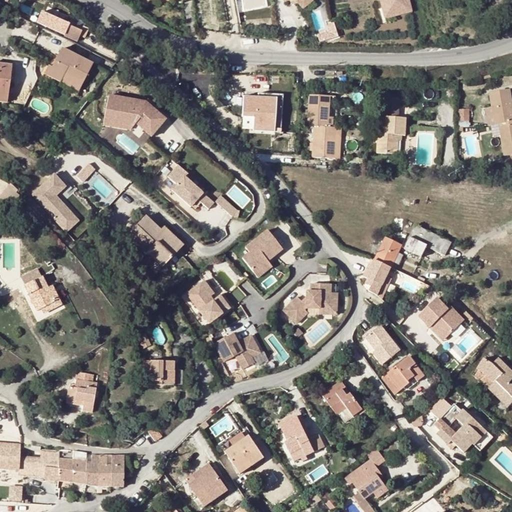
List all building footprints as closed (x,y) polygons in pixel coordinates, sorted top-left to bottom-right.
[(240,0),(242,11),(268,7),(266,0),(240,0)] [(284,0),(284,2),(296,0),(303,9),(314,0),(284,0)] [(410,0),(379,0),(385,18),(413,10),(410,0)] [(68,26),(55,19),(51,27),(53,28),(53,30),(55,32),(57,30),(64,33),(68,26)] [(92,65),(61,49),(54,62),(57,64),(55,69),(52,68),(48,66),(43,74),(59,83),(61,78),(80,87),(92,65)] [(0,63),(0,102),(6,103),(11,65),(0,63)] [(59,83),(78,92),(80,87),(61,78),(59,83)] [(495,125),(511,121),(511,105),(511,103),(510,90),(490,93),(492,107),(488,108),(491,126),(495,125)] [(259,93),(259,98),(277,98),(275,132),(281,132),(283,95),(259,93)] [(152,135),(166,118),(144,101),(108,96),(106,114),(118,116),(117,120),(135,122),(136,123),(152,135)] [(337,128),(333,127),(329,127),(330,117),(330,97),(309,96),(308,126),(314,126),(313,157),(335,158),(337,128)] [(259,98),(243,97),(242,118),(254,118),(253,131),(275,132),(277,98),(259,98)] [(400,99),(387,98),(386,117),(385,134),(379,133),(378,153),(400,155),(401,135),(405,135),(406,118),(399,118),(400,99)] [(461,119),(470,118),(469,108),(460,109),(461,119)] [(118,116),(106,114),(104,126),(132,129),(136,123),(135,122),(117,120),(118,116)] [(511,121),(495,125),(497,138),(502,137),(506,161),(511,159),(511,121)] [(185,175),(188,171),(178,163),(168,174),(177,182),(172,187),(191,204),(197,197),(209,207),(214,201),(185,175)] [(88,171),(78,181),(84,187),(94,178),(88,171)] [(32,197),(61,228),(74,216),(56,197),(65,189),(54,177),(32,197)] [(4,194),(13,202),(18,196),(9,188),(4,194)] [(237,208),(221,193),(216,199),(233,215),(246,217),(252,211),(237,208)] [(0,198),(0,203),(7,209),(13,202),(4,194),(0,198)] [(80,222),(74,216),(61,228),(67,234),(80,222)] [(128,235),(162,267),(180,249),(160,231),(145,217),(128,235)] [(416,226),(405,249),(422,257),(427,247),(445,256),(452,243),(416,226)] [(160,231),(180,249),(183,245),(163,227),(160,231)] [(249,253),(242,259),(253,272),(267,261),(282,250),(267,231),(245,248),(249,253)] [(394,262),(398,253),(402,247),(385,239),(375,260),(391,268),(394,262)] [(404,256),(398,253),(394,262),(399,265),(404,256)] [(380,291),(391,268),(375,260),(366,277),(369,279),(367,284),(380,291)] [(267,261),(253,272),(257,277),(271,267),(267,261)] [(37,270),(20,279),(24,286),(41,278),(37,270)] [(23,287),(36,312),(40,310),(55,303),(48,289),(42,277),(41,278),(24,286),(23,287)] [(215,298),(202,280),(198,283),(212,301),(215,298)] [(228,308),(219,296),(215,298),(212,301),(198,283),(185,294),(207,324),(228,308)] [(293,314),(299,320),(307,312),(305,309),(306,307),(319,308),(319,313),(337,313),(337,293),(330,293),(331,283),(311,283),(311,290),(306,290),(306,304),(303,303),(297,296),(284,309),(291,317),(293,314)] [(43,315),(62,306),(53,287),(48,289),(55,303),(40,310),(43,315)] [(231,306),(221,293),(219,296),(228,308),(231,306)] [(444,309),(432,298),(415,317),(428,328),(430,325),(444,338),(461,319),(447,306),(444,309)] [(293,314),(291,317),(296,322),(299,320),(293,314)] [(444,338),(430,325),(428,328),(442,341),(444,338)] [(374,352),(383,364),(401,351),(382,326),(366,337),(376,350),(374,352)] [(231,334),(212,345),(222,362),(234,356),(241,370),(253,364),(250,358),(259,353),(250,336),(236,343),(231,334)] [(150,345),(145,335),(138,339),(143,349),(150,345)] [(104,347),(90,355),(92,360),(107,352),(104,347)] [(205,371),(211,367),(204,355),(197,358),(205,371)] [(425,376),(410,356),(387,373),(399,390),(400,391),(409,384),(407,382),(414,376),(417,381),(425,376)] [(493,365),(484,360),(477,369),(486,375),(494,383),(489,388),(508,407),(511,402),(511,384),(509,382),(511,379),(511,371),(499,358),(493,365)] [(173,362),(141,361),(140,378),(149,378),(148,385),(166,385),(167,371),(173,371),(173,362)] [(80,416),(91,418),(95,389),(87,387),(88,382),(92,383),(93,375),(76,373),(75,384),(70,383),(70,386),(68,386),(66,403),(82,406),(81,411),(80,416)] [(399,390),(387,373),(382,378),(394,394),(399,390)] [(342,390),(346,387),(341,380),(322,395),(337,416),(347,409),(355,420),(365,413),(350,393),(347,395),(342,390)] [(66,403),(65,409),(81,411),(82,406),(66,403)] [(453,440),(457,444),(455,445),(464,453),(472,445),(473,446),(486,432),(463,411),(462,412),(454,405),(435,426),(440,431),(437,434),(448,445),(453,440)] [(288,441),(284,442),(294,462),(323,448),(317,436),(308,440),(303,429),(294,433),(292,428),(284,433),(288,441)] [(147,441),(153,436),(149,429),(142,435),(147,441)] [(478,451),(491,437),(486,432),(473,446),(478,451)] [(232,447),(245,438),(242,433),(228,442),(232,447)] [(142,435),(132,442),(138,448),(147,441),(142,435)] [(147,441),(150,446),(157,441),(153,436),(147,441)] [(250,463),(262,455),(252,440),(248,443),(245,438),(232,447),(225,452),(240,475),(252,466),(250,463)] [(448,445),(452,448),(455,445),(457,444),(453,440),(448,445)] [(375,466),(384,459),(376,448),(366,455),(371,460),(345,478),(349,485),(352,483),(363,499),(372,493),(377,500),(389,491),(384,485),(380,479),(378,475),(380,473),(375,466)] [(58,459),(58,450),(40,449),(39,468),(44,468),(44,479),(58,481),(58,459)] [(86,453),(74,451),(74,460),(72,483),(84,485),(85,463),(86,453)] [(97,487),(99,455),(97,455),(90,455),(90,463),(85,463),(84,485),(97,487)] [(110,487),(112,455),(99,455),(97,487),(110,487)] [(110,487),(123,487),(124,455),(112,455),(110,487)] [(250,463),(252,466),(264,459),(262,455),(250,463)] [(356,460),(352,455),(347,459),(351,464),(356,460)] [(58,459),(58,481),(72,483),(74,460),(58,459)] [(189,484),(212,468),(209,463),(186,479),(189,484)] [(201,502),(225,486),(212,468),(189,484),(201,502)] [(13,476),(0,473),(0,483),(11,486),(13,476)] [(204,507),(228,491),(225,486),(201,502),(204,507)] [(0,487),(0,496),(16,499),(17,491),(17,490),(0,487)] [(17,491),(16,499),(27,501),(28,492),(17,491)] [(312,508),(322,500),(317,494),(307,502),(312,508)]
